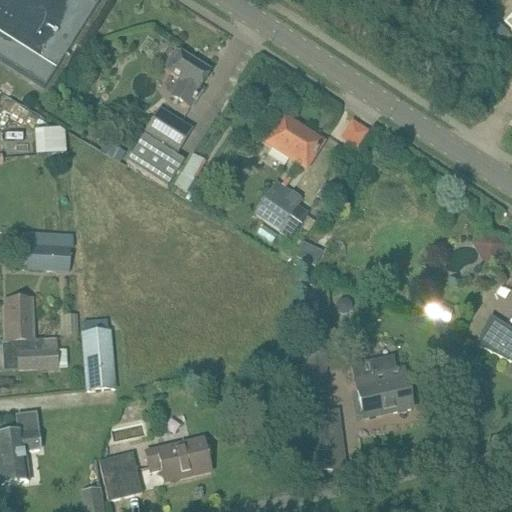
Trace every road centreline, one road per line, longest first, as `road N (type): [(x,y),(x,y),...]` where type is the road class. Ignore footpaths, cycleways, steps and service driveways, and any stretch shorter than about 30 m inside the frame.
road 1 (tertiary): [(511,180),(232,0)]
road 2 (unclassified): [(226,511),(511,446)]
